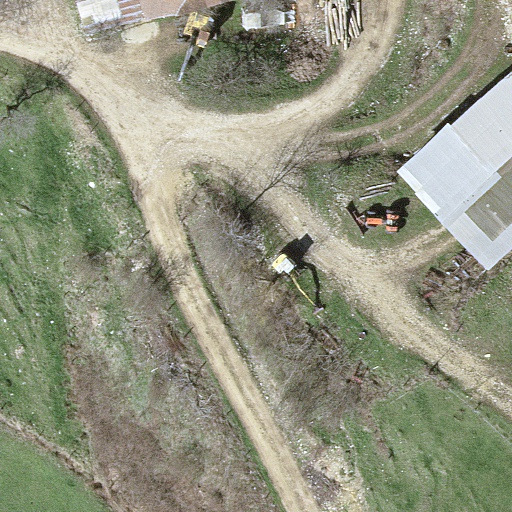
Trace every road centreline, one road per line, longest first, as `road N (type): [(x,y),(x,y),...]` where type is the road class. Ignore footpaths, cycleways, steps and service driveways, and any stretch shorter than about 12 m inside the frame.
road 1 (track): [(511,403),(403,323),(233,152),(151,119)]
road 2 (track): [(151,119),(157,185),(181,273),(302,511)]
road 3 (track): [(233,152),(366,51),(369,0)]
road 4 (track): [(151,119),(91,70),(0,35)]
